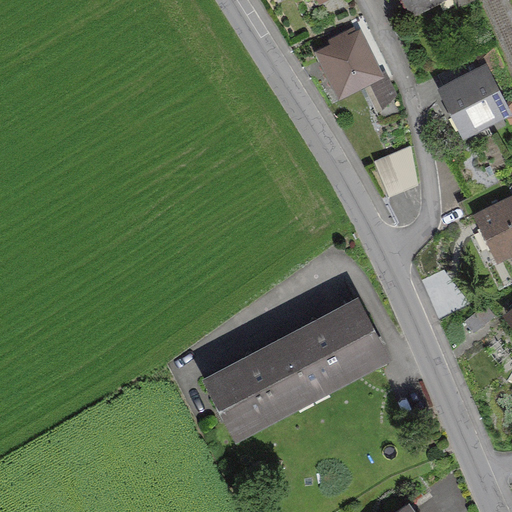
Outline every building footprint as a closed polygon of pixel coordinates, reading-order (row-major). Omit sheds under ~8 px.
[(396,0),(406,18),(440,0),(396,0)] [(335,102),(379,78),(354,32),(310,57),(335,102)] [(457,142),(503,120),(480,71),(434,93),(457,142)] [(371,162),(385,193),(412,181),(406,146),(371,162)] [(493,265),(511,255),(511,198),(470,220),(493,265)] [(351,302),(275,341),(310,406),(385,367),(351,302)] [(310,406),(275,341),(196,382),(231,447),(310,406)]
